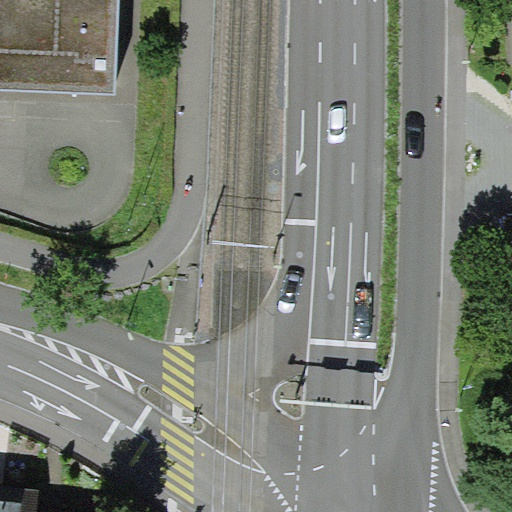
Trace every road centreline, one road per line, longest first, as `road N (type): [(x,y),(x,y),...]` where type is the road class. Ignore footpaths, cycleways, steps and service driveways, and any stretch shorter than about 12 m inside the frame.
road 1 (primary): [(400,511),(410,412),(420,0)]
road 2 (residential): [(0,360),(141,439),(245,511)]
road 3 (primary): [(336,0),(329,278)]
road 4 (primary): [(329,278),(323,472)]
road 5 (residential): [(329,278),(269,350),(177,375)]
road 6 (residential): [(177,375),(74,330),(0,313)]
road 7 (residential): [(323,472),(177,375)]
